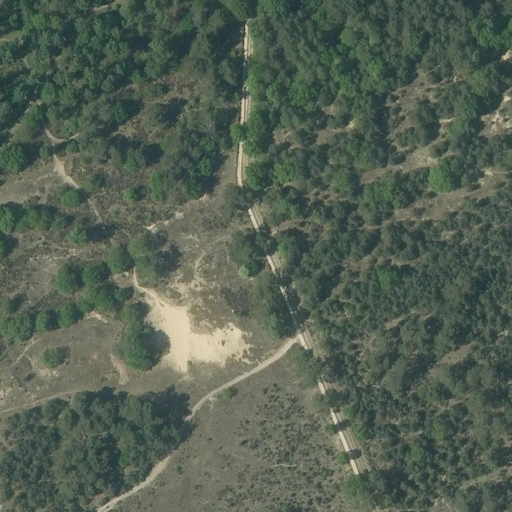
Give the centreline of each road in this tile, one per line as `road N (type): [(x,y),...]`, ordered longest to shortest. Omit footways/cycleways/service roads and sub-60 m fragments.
road 1 (track): [(252,0),(250,196),(378,511)]
road 2 (track): [(0,153),(94,2)]
